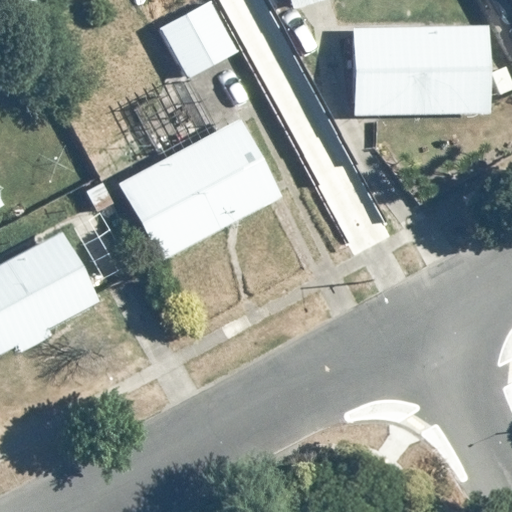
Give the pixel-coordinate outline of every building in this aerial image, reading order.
[(0,0),(0,25),(50,0),(0,0)] [(228,55),(201,2),(152,27),(179,80),(228,55)] [(478,117),(477,28),(344,29),(345,117),(478,117)] [(158,160),(109,185),(133,231),(150,264),(271,201),(230,122),(209,133),(190,98),(140,124),(158,160)] [(0,221),(27,208),(0,156),(0,221)] [(41,340),(38,336),(92,304),(88,297),(139,268),(95,192),(79,202),(85,213),(0,262),(0,358),(5,355),(7,360),(41,340)]
